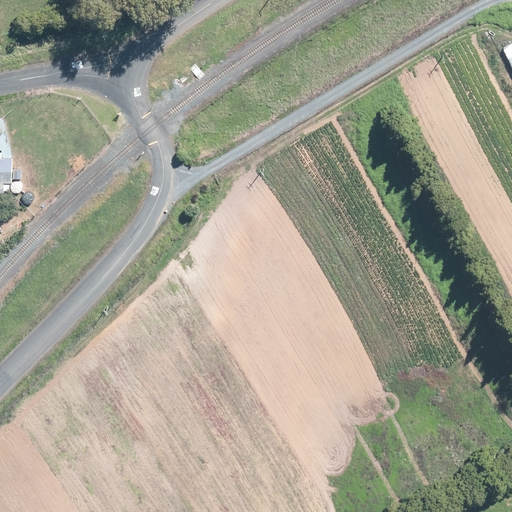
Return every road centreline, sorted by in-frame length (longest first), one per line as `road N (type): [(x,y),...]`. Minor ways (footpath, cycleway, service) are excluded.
road 1 (unclassified): [(129,83),(160,150),(156,200),(110,269),(0,384)]
road 2 (unclassified): [(0,85),(69,74),(129,83)]
road 3 (unclassified): [(129,83),(146,49),(217,0)]
